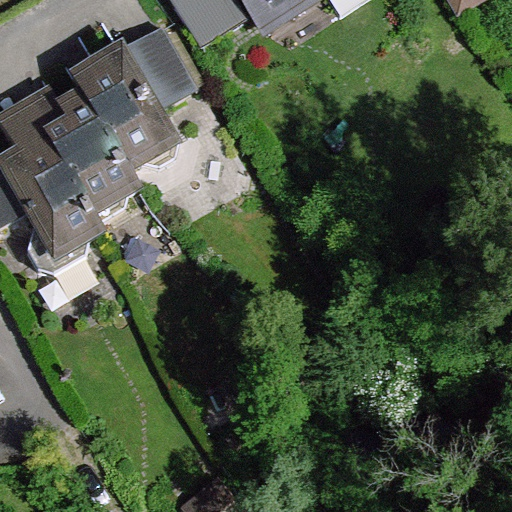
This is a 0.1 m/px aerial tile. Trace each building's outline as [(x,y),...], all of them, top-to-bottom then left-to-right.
[(247,0),(259,18),(287,0),(247,0)] [(491,0),(452,0),(461,17),(491,0)] [(124,56),(148,98),(190,75),(164,33),(124,56)] [(72,77),(86,101),(108,90),(97,70),(124,56),(120,49),(72,77)] [(86,101),(131,175),(176,150),(158,116),(148,98),(124,56),(97,70),(108,90),(86,101)] [(148,98),(158,116),(200,93),(190,75),(148,98)] [(0,133),(13,156),(1,164),(5,172),(52,145),(71,134),(61,116),(49,93),(0,119),(0,133)] [(71,134),(52,145),(95,219),(141,193),(131,175),(86,101),(61,116),(71,134)] [(52,145),(5,172),(20,195),(32,217),(39,230),(58,263),(90,244),(104,236),(95,219),(52,145)] [(0,206),(20,195),(5,172),(1,164),(0,162),(0,206)] [(0,235),(32,217),(20,195),(0,206),(0,235)] [(58,263),(39,230),(32,257),(41,275),(55,279),(88,262),(90,244),(58,263)]
